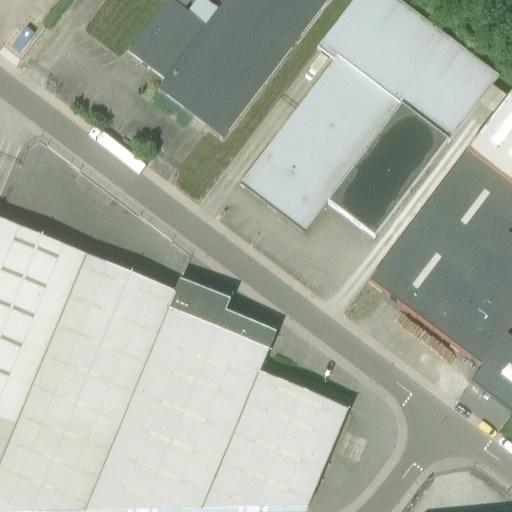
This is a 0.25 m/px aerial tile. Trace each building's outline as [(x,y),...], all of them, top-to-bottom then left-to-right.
[(227,0),(206,28),(168,0),(128,54),(165,83),(158,93),(223,142),(330,0),(227,0)] [(449,144),(498,79),(393,0),(355,0),(320,47),(336,59),(240,187),(305,236),(328,205),(374,240),(448,143),(449,144)] [(511,229),(511,189),(466,155),(368,284),(482,369),(511,329),(511,239),(508,236),(511,229)] [(0,466),(85,260),(0,225),(0,466)] [(305,511),(346,415),(257,378),(268,352),(265,352),(265,354),(251,348),(258,330),(215,312),(219,301),(179,284),(174,297),(85,260),(0,466),(0,511),(305,511)]
